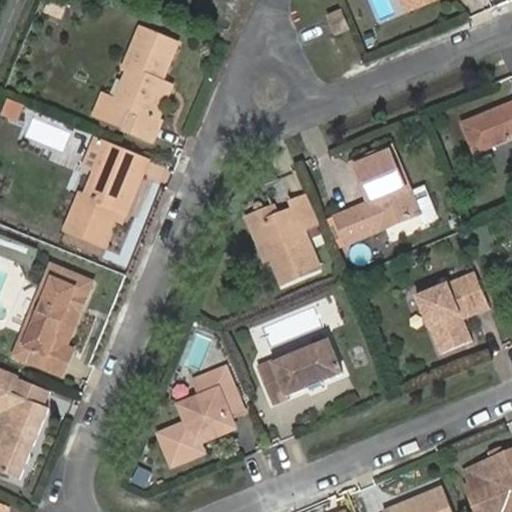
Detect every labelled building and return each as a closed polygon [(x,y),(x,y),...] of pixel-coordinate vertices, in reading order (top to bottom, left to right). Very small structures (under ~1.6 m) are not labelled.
[(63,0),(54,0),(49,16),(62,21),(70,3),(63,0)] [(408,0),(400,0),(405,12),(419,6),(433,0),(411,0),(409,1),(408,0)] [(335,36),(350,29),(343,13),(328,20),(335,36)] [(177,45),(142,31),(126,69),(130,71),(118,101),(116,107),(129,111),(122,130),(153,142),(161,123),(159,121),(153,119),(162,100),(161,95),(166,83),(163,82),(177,45)] [(173,86),(166,83),(161,95),(162,100),(153,119),(159,121),(173,86)] [(100,95),(91,118),(122,130),(129,111),(116,107),(118,101),(100,95)] [(511,112),(508,114),(504,108),(462,125),(476,156),(511,140),(511,112)] [(81,164),(92,168),(102,144),(91,139),(81,164)] [(102,144),(92,168),(81,195),(76,193),(61,227),(100,243),(111,218),(115,208),(120,211),(125,213),(140,176),(136,175),(141,159),(102,144)] [(370,201),(372,206),(337,221),(347,246),(420,215),(393,150),(368,160),(354,166),(368,201),(370,201)] [(258,226),(271,257),(283,285),(319,270),(303,232),(317,225),(306,198),(292,204),(295,211),(277,218),(258,226)] [(116,220),(120,211),(115,208),(111,218),(116,220)] [(265,261),(271,257),(258,226),(277,218),(275,210),(249,221),(265,261)] [(81,298),(85,300),(92,283),(53,267),(16,355),(63,374),(72,351),(65,348),(81,311),(76,309),(81,298)] [(474,307),(476,314),(492,307),(476,271),(417,295),(441,354),(472,340),(464,319),(461,313),(474,307)] [(81,311),(85,300),(81,298),(76,309),(81,311)] [(464,319),(476,314),(474,307),(461,313),(464,319)] [(329,340),(274,362),(273,359),(257,365),(273,404),(290,398),(287,394),(305,386),(305,388),(323,382),(321,379),(342,371),(329,340)] [(205,434),(207,441),(235,429),(231,419),(244,413),(226,371),(195,384),(203,401),(183,409),(190,424),(161,436),(173,467),(204,454),(199,444),(197,438),(205,434)] [(26,441),(33,444),(48,407),(41,404),(47,389),(17,377),(0,417),(0,469),(19,478),(29,454),(22,451),(26,441)] [(199,444),(207,441),(205,434),(197,438),(199,444)] [(29,454),(33,444),(26,441),(22,451),(29,454)] [(491,454),(494,460),(503,457),(501,450),(491,454)] [(487,479),(471,486),(466,488),(476,511),(511,511),(511,453),(503,457),(494,460),(479,466),(487,479)] [(466,472),(471,486),(487,479),(479,466),(466,472)] [(383,511),(453,511),(443,487),(401,504),(384,511),(383,511)]
